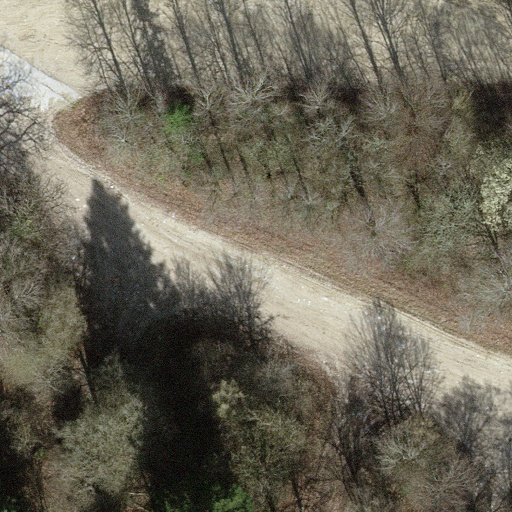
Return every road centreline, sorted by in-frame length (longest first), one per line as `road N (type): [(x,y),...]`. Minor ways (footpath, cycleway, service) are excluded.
road 1 (track): [(511,415),(0,173)]
road 2 (track): [(511,24),(248,22),(0,54)]
